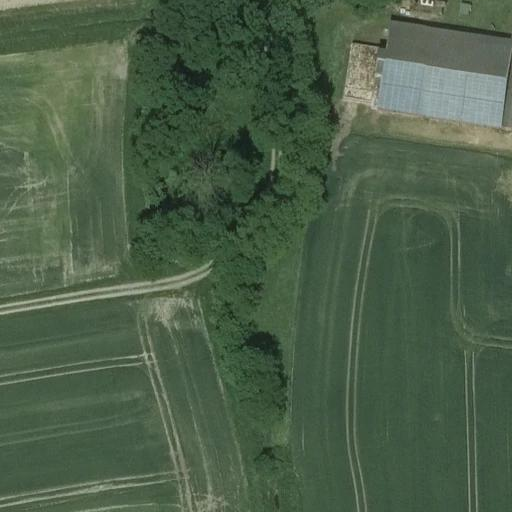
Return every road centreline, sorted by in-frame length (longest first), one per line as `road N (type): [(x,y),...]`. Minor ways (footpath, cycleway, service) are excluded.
road 1 (track): [(250,232),(208,269),(176,284),(0,313)]
road 2 (track): [(250,232),(271,202),(282,164),(267,0)]
